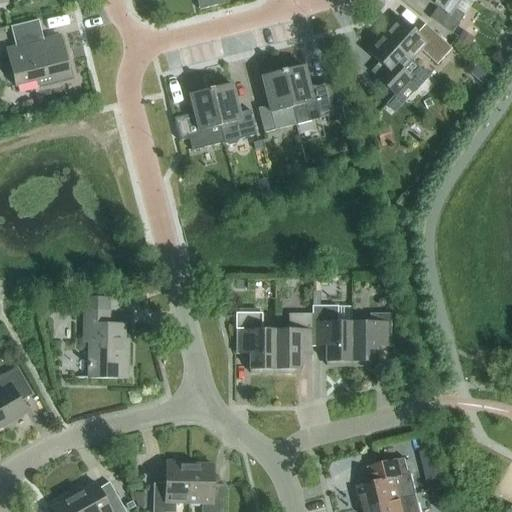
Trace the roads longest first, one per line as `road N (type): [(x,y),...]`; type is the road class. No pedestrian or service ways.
road 1 (residential): [(211,408),(128,103),(141,45)]
road 2 (residential): [(0,485),(70,439),(211,408)]
road 3 (residential): [(271,461),(303,439),(421,405)]
road 4 (residential): [(141,45),(296,6)]
